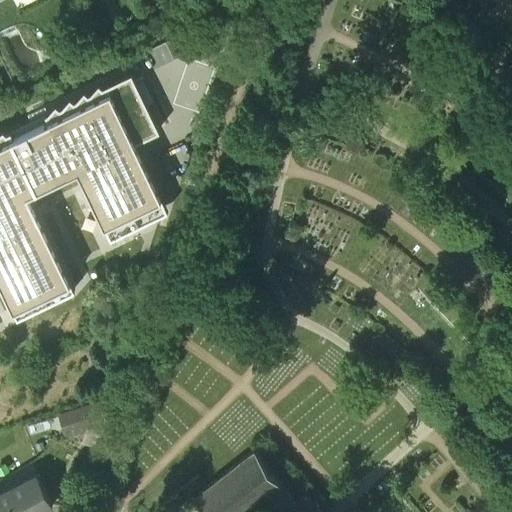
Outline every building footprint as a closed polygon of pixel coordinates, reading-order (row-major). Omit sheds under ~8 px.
[(0,277),(13,305),(45,291),(49,299),(75,287),(28,190),(78,166),(111,235),(168,207),(136,139),(160,127),(141,88),(145,87),(141,78),(143,77),(142,75),(136,78),(132,69),(103,83),(99,80),(91,89),(89,90),(85,86),(77,96),(74,97),(70,93),(62,103),(60,104),(56,100),(48,109),(7,129),(3,126),(0,129),(0,277)] [(94,403),(58,414),(65,435),(101,424),(94,403)] [(275,492),(234,439),(178,483),(190,498),(200,511),(211,511),(240,489),(257,511),(273,511),(285,504),(283,502),(275,492)] [(0,492),(0,511),(37,511),(53,504),(37,473),(0,492)] [(295,492),(287,482),(275,492),(283,502),(295,492)]
